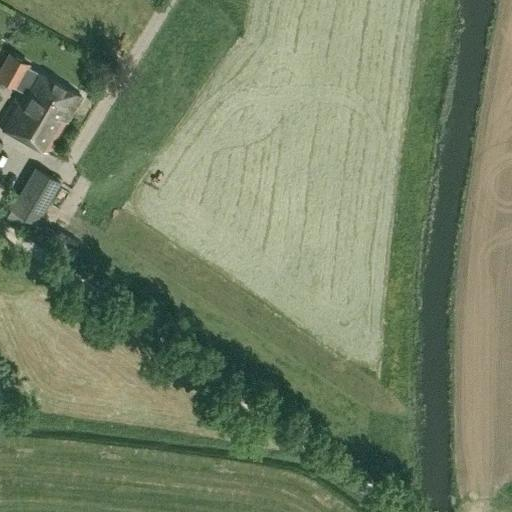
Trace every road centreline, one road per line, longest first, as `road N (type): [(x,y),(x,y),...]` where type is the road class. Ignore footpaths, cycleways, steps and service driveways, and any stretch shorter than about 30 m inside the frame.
road 1 (track): [(511,26),(472,235),(466,501),(475,511),(496,505),(510,511)]
road 2 (track): [(392,511),(0,225)]
